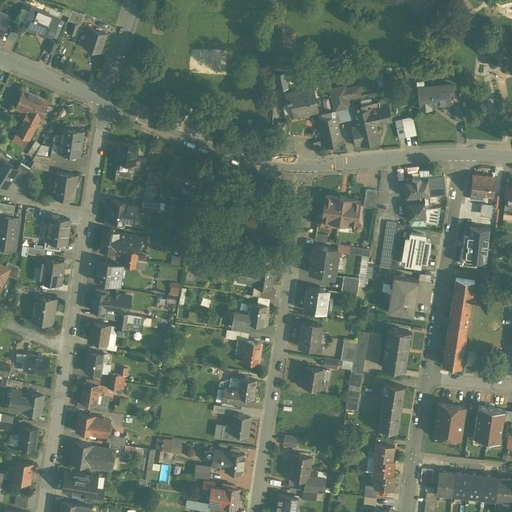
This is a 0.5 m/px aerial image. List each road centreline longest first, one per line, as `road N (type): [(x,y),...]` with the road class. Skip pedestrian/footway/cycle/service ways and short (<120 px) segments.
road 1 (residential): [(104,101),(41,511)]
road 2 (residential): [(306,166),(255,511)]
road 3 (residential): [(426,375),(465,152)]
road 4 (residential): [(306,166),(217,148),(104,101)]
road 5 (residential): [(465,152),(306,166)]
road 6 (residential): [(405,511),(426,375)]
